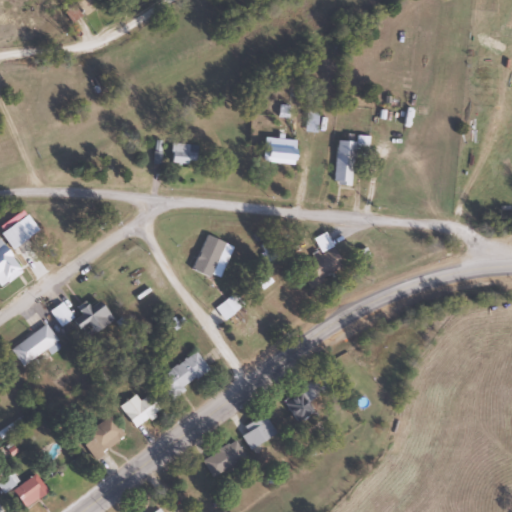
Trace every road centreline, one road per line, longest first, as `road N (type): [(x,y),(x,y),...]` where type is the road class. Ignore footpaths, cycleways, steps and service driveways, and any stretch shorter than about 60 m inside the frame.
road 1 (residential): [(481,269),(461,221),(0,193)]
road 2 (tertiary): [(245,382),(342,317),(410,286),(481,269)]
road 3 (tertiary): [(76,511),(245,382)]
road 4 (residential): [(0,320),(176,201)]
road 5 (residential): [(245,382),(141,224)]
road 6 (residential): [(0,56),(98,42),(174,0)]
